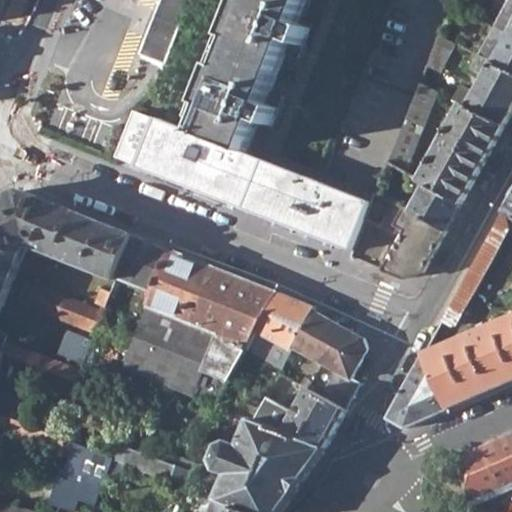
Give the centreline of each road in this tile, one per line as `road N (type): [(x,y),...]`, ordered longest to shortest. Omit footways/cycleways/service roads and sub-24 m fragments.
road 1 (residential): [(0,149),(424,316)]
road 2 (residential): [(424,316),(511,157)]
road 3 (residential): [(372,478),(367,418),(424,316)]
road 4 (residential): [(511,413),(372,478)]
